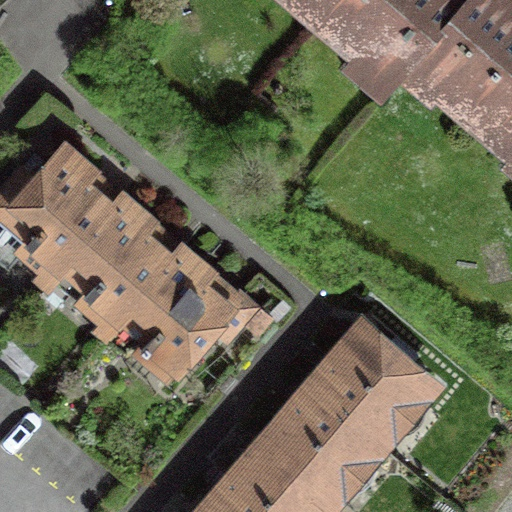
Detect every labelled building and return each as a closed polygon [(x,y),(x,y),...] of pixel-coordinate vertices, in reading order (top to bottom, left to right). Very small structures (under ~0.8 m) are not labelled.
[(283,0),(392,87),(412,62),(462,0),(283,0)] [(511,0),(462,0),(412,62),(511,142),(511,0)] [(99,178),(60,146),(12,204),(40,228),(28,242),(60,269),(73,255),(115,204),(93,185),(99,178)] [(157,223),(123,194),(115,204),(73,255),(98,276),(84,292),(110,313),(99,327),(109,335),(134,305),(175,256),(148,234),(157,223)] [(183,247),(175,256),(134,305),(159,325),(146,340),(181,369),(221,320),(232,328),(252,304),(183,247)] [(367,322),(313,386),(377,440),(431,376),(367,322)] [(329,497),(377,440),(313,386),(265,443),(329,497)] [(265,443),(216,505),(224,511),(316,511),(329,497),(265,443)]
